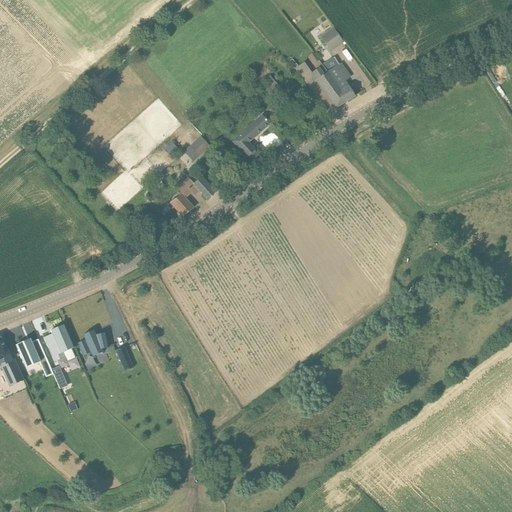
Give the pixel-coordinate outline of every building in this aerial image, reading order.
[(337,47),(343,43),(332,28),(326,32),(337,47)] [(337,47),(326,32),(320,36),(332,52),(337,47)] [(322,66),(327,73),(333,80),(333,81),(338,89),(328,96),(336,108),(354,97),(344,82),(349,78),(340,64),(339,65),(334,58),(325,64),(322,66)] [(294,69),(298,66),(292,59),(288,63),(294,69)] [(333,80),(327,73),(322,66),(312,73),(304,63),(295,69),(308,86),(317,81),(328,96),(338,89),(333,81),(333,80)] [(276,95),(282,90),(270,77),(264,82),(276,95)] [(254,150),(247,143),(269,124),(262,116),(241,135),(233,142),(251,162),(262,152),(258,147),(254,150)] [(199,137),(184,152),(193,162),(209,147),(199,137)] [(170,141),(161,149),(170,159),(179,151),(170,141)] [(209,188),(208,187),(205,183),(200,178),(198,180),(196,178),(192,181),(194,183),(193,184),(188,178),(182,183),(190,192),(194,196),(200,191),(208,200),(214,193),(209,188)] [(193,209),(183,198),(190,192),(182,183),(175,190),(180,196),(171,202),(184,216),(193,209)] [(44,338),(54,362),(65,357),(63,353),(73,348),(63,325),(50,331),(52,334),(44,338)] [(90,353),(92,357),(103,353),(102,349),(108,348),(104,333),(96,335),(93,331),(83,335),(85,340),(78,343),(83,356),(90,353)] [(39,363),(42,369),(48,366),(52,375),(53,375),(38,340),(31,343),(27,344),(26,341),(16,346),(16,345),(15,346),(25,369),(39,363)] [(126,347),(117,351),(125,372),(134,368),(126,347)] [(1,350),(7,363),(12,361),(6,348),(1,350)] [(60,367),(52,370),(58,384),(66,380),(60,367)]
